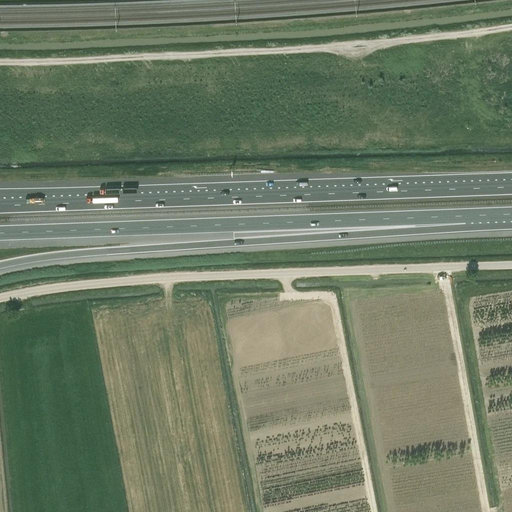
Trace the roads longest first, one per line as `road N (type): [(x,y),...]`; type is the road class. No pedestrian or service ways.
road 1 (unclassified): [(0,299),(114,281),(511,265)]
road 2 (track): [(511,27),(359,45),(0,62)]
road 3 (motorway): [(511,186),(4,205)]
road 4 (motorway): [(0,268),(465,215)]
road 5 (motorway): [(0,233),(465,215)]
